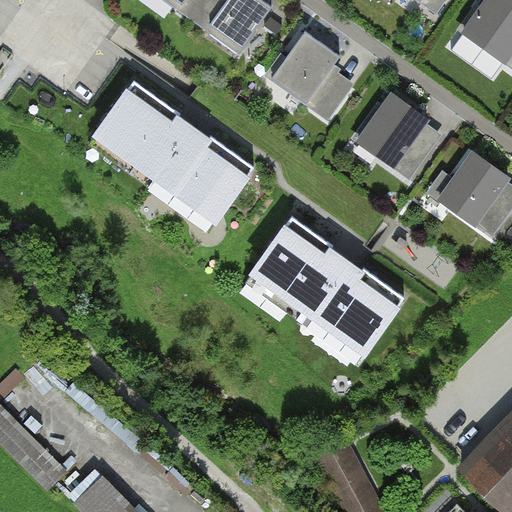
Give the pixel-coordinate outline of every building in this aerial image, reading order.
[(184,0),(166,0),(178,8),(184,0)] [(271,10),(255,0),(227,0),(207,30),(241,53),(271,10)] [(511,64),(511,0),(486,0),(460,38),(508,71),(511,64)] [(340,61),(304,35),(271,81),(307,107),(340,61)] [(256,172),(132,85),(88,147),(211,234),(256,172)] [(427,124),(392,99),(359,146),(394,171),(427,124)] [(511,178),(469,152),(435,204),(478,231),(511,178)] [(408,300),(294,223),(250,287),(364,364),(408,300)] [(0,449),(49,497),(68,476),(0,409),(0,449)] [(505,511),(511,505),(511,420),(462,470),(504,511),(505,511)] [(382,511),(344,440),(313,456),(343,511),(382,511)] [(129,511),(97,479),(70,506),(76,511),(129,511)] [(469,511),(459,502),(448,511),(469,511)]
